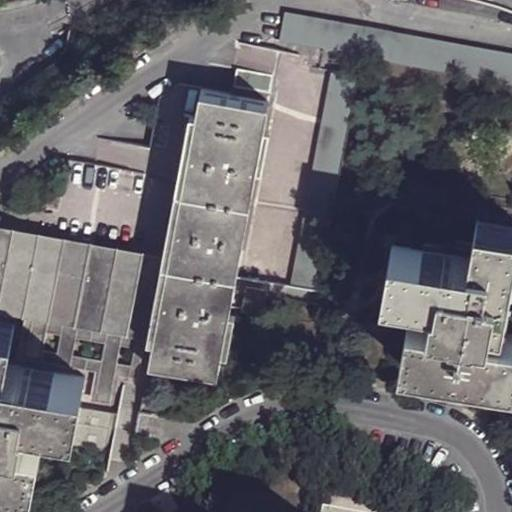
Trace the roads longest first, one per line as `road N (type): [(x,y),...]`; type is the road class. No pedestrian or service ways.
road 1 (residential): [(102,511),(241,424),(296,407),(429,422),(476,446),(499,480),(501,511)]
road 2 (residential): [(259,10),(201,41),(0,181)]
